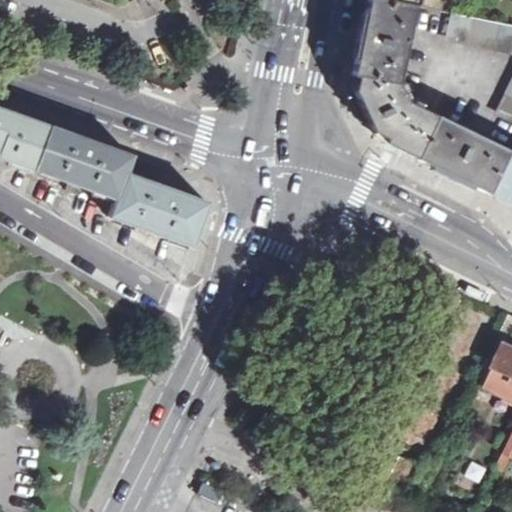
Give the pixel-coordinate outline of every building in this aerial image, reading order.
[(410,32),(415,5),(387,0),(367,0),(355,60),(352,75),(354,75),(356,76),(399,84),(407,42),(411,42),(413,33),(410,32)] [(511,79),(498,108),(511,115),(511,25),(456,14),(451,41),(511,52),(511,79)] [(145,77),(124,68),(121,76),(142,85),(145,77)] [(399,84),(356,76),(353,90),(362,111),(372,132),(386,138),(405,99),(403,94),(406,93),(402,84),(399,84)] [(405,99),(386,138),(384,142),(408,154),(487,193),(507,151),(468,131),(470,128),(460,122),(458,126),(407,101),(405,99)] [(0,158),(67,182),(65,190),(77,194),(79,186),(114,199),(107,216),(191,246),(207,203),(125,172),(131,155),(96,143),(0,108),(0,158)] [(511,205),(511,204),(511,153),(507,151),(487,193),(511,205)] [(466,290),(484,299),(488,292),(470,283),(466,290)] [(425,297),(374,404),(405,419),(402,424),(423,434),(477,321),(425,297)] [(473,387),(479,389),(511,324),(511,316),(510,315),(508,314),(506,316),(505,320),(473,387)] [(511,324),(479,389),(478,392),(511,408),(511,324)] [(502,453),(511,431),(511,414),(509,413),(491,447),(502,453)] [(511,431),(502,453),(511,457),(511,431)] [(421,498),(437,465),(425,459),(421,470),(398,459),(387,482),(421,498)] [(471,511),(450,501),(445,511),(471,511)]
